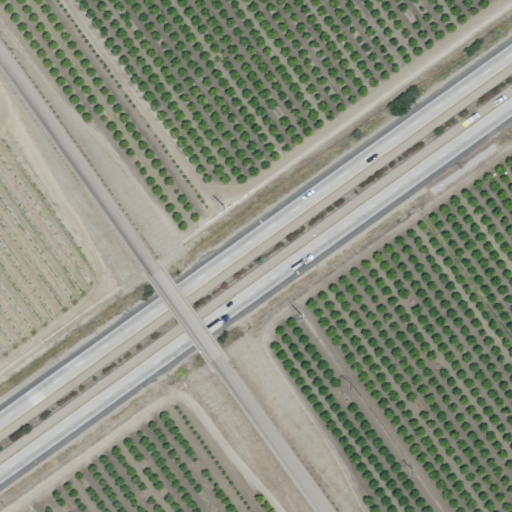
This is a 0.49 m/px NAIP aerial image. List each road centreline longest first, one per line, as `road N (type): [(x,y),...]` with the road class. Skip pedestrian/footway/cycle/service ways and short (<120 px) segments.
road 1 (motorway): [(0,474),(511,110)]
road 2 (motorway): [(511,59),(0,423)]
